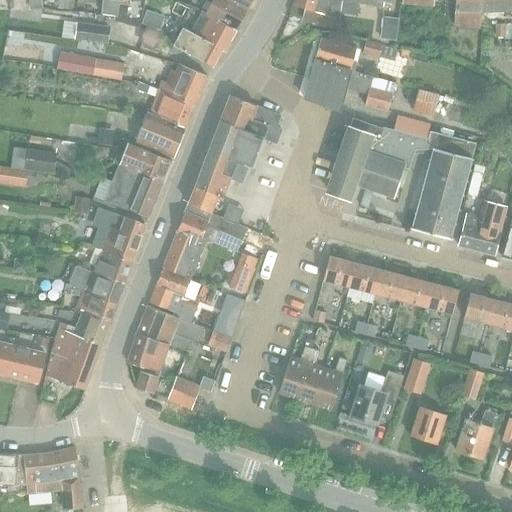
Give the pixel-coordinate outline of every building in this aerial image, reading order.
[(39,0),(27,0),(29,9),(41,8),(39,0)] [(57,0),(56,9),(70,11),(70,0),(57,0)] [(101,0),(101,14),(116,15),(118,3),(127,3),(127,0),(101,0)] [(227,0),(212,0),(205,13),(207,15),(236,30),(247,10),(227,0)] [(227,0),(247,10),(252,0),(227,0)] [(339,0),(294,0),(294,4),(330,13),(339,16),(339,0)] [(391,2),(391,0),(339,0),(339,13),(356,15),(357,2),(384,6),(384,1),(391,2)] [(456,0),(455,27),(480,29),(482,7),(481,0),(480,0),(456,0)] [(511,0),(480,0),(481,0),(482,7),(482,13),(511,11),(511,0)] [(147,10),(142,24),(160,30),(165,17),(147,10)] [(183,29),(174,46),(176,47),(211,65),(219,49),(225,52),(236,30),(207,15),(205,13),(202,11),(190,33),(183,29)] [(384,16),(381,38),(395,40),(398,18),(384,16)] [(74,38),(107,42),(109,25),(77,20),(74,38)] [(496,37),(504,37),(504,24),(496,24),(496,37)] [(153,46),(159,33),(147,29),(142,42),(153,46)] [(321,38),(315,60),(351,69),(356,48),(321,38)] [(382,44),(366,40),(363,53),(379,57),(382,44)] [(62,50),(59,66),(92,73),(121,78),(124,61),(95,56),(62,50)] [(304,98),(339,111),(345,89),(367,95),(365,104),(387,110),(394,85),(371,79),(372,76),(351,69),(315,60),(304,98)] [(207,76),(185,67),(181,75),(170,71),(165,83),(162,82),(159,91),(163,93),(194,105),(207,76)] [(139,82),(135,89),(146,94),(149,87),(139,82)] [(418,90),(412,111),(432,116),(437,95),(418,90)] [(159,91),(149,113),(184,129),(195,105),(194,105),(163,93),(159,91)] [(276,143),(281,130),(275,127),(280,115),(230,95),(194,187),(195,187),(188,204),(187,205),(209,213),(216,196),(221,197),(229,177),(240,182),(246,166),(251,167),(262,138),(276,143)] [(184,129),(149,113),(148,113),(136,141),(172,157),(184,129)] [(430,125),(393,115),(389,128),(426,138),(430,125)] [(353,119),(328,191),(349,198),(354,182),(369,137),(378,140),(382,129),(353,119)] [(369,137),(354,182),(393,195),(402,167),(409,170),(415,149),(433,150),(425,148),(428,139),(426,139),(426,138),(389,128),(382,126),(382,129),(378,140),(369,137)] [(433,150),(411,229),(450,239),(475,144),(430,132),(428,139),(425,148),(433,150)] [(99,134),(97,144),(111,146),(112,136),(99,134)] [(120,164),(128,167),(162,181),(171,161),(125,143),(121,156),(114,153),(111,160),(120,164)] [(69,176),(70,167),(55,158),(56,153),(13,147),(10,167),(25,169),(69,176)] [(112,183),(105,201),(113,204),(147,218),(162,181),(128,167),(120,164),(112,183)] [(10,167),(0,165),(0,182),(23,186),(25,169),(10,167)] [(473,169),(467,194),(478,197),(485,172),(473,169)] [(75,197),(73,210),(86,213),(89,199),(75,197)] [(459,242),(458,245),(494,255),(502,224),(506,209),(483,203),(479,218),(466,214),(459,242)] [(177,232),(163,267),(181,275),(189,279),(206,240),(236,252),(245,228),(237,225),(222,218),(209,213),(187,205),(177,232)] [(91,245),(103,250),(132,260),(145,225),(113,213),(97,207),(91,225),(98,227),(91,245)] [(511,218),(501,257),(511,259),(511,218)] [(84,263),(82,267),(123,283),(132,260),(103,250),(96,266),(84,263)] [(323,280),(349,287),(355,264),(329,257),(323,280)] [(14,259),(12,272),(25,273),(27,261),(14,259)] [(349,287),(375,294),(381,270),(355,264),(349,287)] [(71,289),(82,292),(115,305),(123,283),(82,267),(90,271),(78,266),(71,284),(65,283),(64,292),(71,293),(71,289)] [(163,267),(156,285),(182,296),(189,279),(181,275),(163,267)] [(375,294),(400,300),(406,277),(381,270),(375,294)] [(235,271),(228,288),(244,294),(251,277),(235,271)] [(400,300),(425,307),(432,284),(406,277),(400,300)] [(458,291),(432,284),(425,307),(452,314),(458,291)] [(176,312),(182,296),(156,285),(149,301),(176,312)] [(82,310),(80,313),(109,324),(115,305),(82,292),(77,308),(82,310)] [(480,296),(471,330),(492,335),(501,302),(496,301),(480,296)] [(7,298),(5,306),(56,315),(57,306),(7,298)] [(511,304),(501,302),(492,335),(511,340),(511,304)] [(175,316),(147,306),(136,332),(172,345),(181,349),(188,350),(192,341),(197,343),(203,327),(175,316)] [(315,310),(312,320),(323,323),(326,313),(315,310)] [(221,311),(214,330),(221,333),(232,337),(239,318),(228,314),(221,311)] [(64,330),(100,345),(109,324),(80,313),(74,329),(65,326),(64,330)] [(364,334),(367,323),(356,321),(354,332),(364,334)] [(374,337),(377,326),(367,323),(364,334),(374,337)] [(100,345),(64,330),(58,328),(50,352),(44,375),(83,390),(100,345)] [(214,330),(208,344),(216,347),(227,351),(232,337),(221,333),(214,330)] [(428,339),(425,350),(441,354),(446,335),(430,331),(428,339)] [(136,332),(128,362),(158,371),(167,344),(181,349),(172,345),(136,332)] [(417,336),(407,334),(405,345),(415,347),(417,336)] [(425,350),(428,339),(417,336),(415,347),(425,350)] [(37,337),(36,345),(48,347),(49,339),(37,337)] [(0,342),(0,374),(37,384),(44,353),(0,342)] [(296,398),(313,347),(306,345),(301,360),(290,357),(278,392),(296,398)] [(361,345),(356,361),(366,365),(371,349),(361,345)] [(313,404),(325,368),(315,365),(320,349),(313,347),(296,398),(313,404)] [(331,410),(347,358),(340,356),(335,371),(325,368),(313,404),(331,410)] [(474,357),(472,365),(484,368),(486,360),(474,357)] [(420,394),(429,364),(414,359),(404,390),(420,394)] [(495,362),(493,370),(505,373),(507,365),(495,362)] [(461,396),(474,400),(482,373),(468,369),(461,396)] [(135,388),(153,393),(158,377),(140,371),(135,388)] [(361,385),(351,416),(376,424),(378,416),(389,420),(394,403),(403,377),(387,371),(385,378),(368,372),(363,386),(361,385)] [(167,400),(190,409),(198,388),(199,386),(176,377),(167,400)] [(199,386),(198,388),(210,393),(214,382),(202,377),(199,386)] [(436,444),(445,415),(420,407),(411,435),(436,444)] [(491,428),(495,414),(484,411),(480,425),(466,420),(456,450),(482,459),(491,429),(491,428)] [(511,419),(508,418),(501,441),(511,444),(511,419)] [(63,510),(83,508),(80,476),(81,476),(75,447),(49,451),(23,454),(26,484),(27,493),(61,490),(63,510)] [(0,483),(17,484),(26,484),(23,454),(18,455),(3,455),(0,453),(0,483)]
